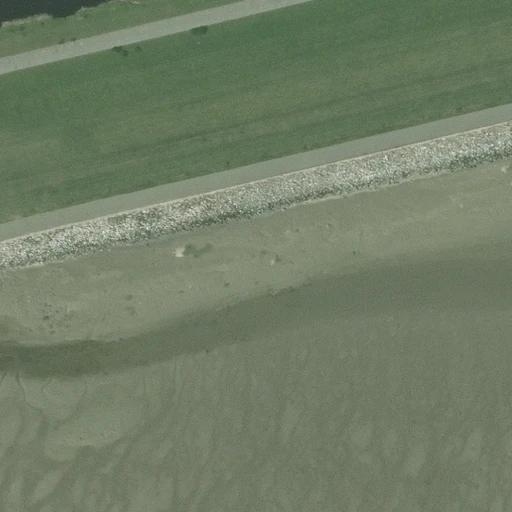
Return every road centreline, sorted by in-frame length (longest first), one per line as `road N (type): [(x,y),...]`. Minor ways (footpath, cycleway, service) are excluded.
road 1 (unclassified): [(0,247),(511,125)]
road 2 (unclassified): [(312,0),(0,74)]
